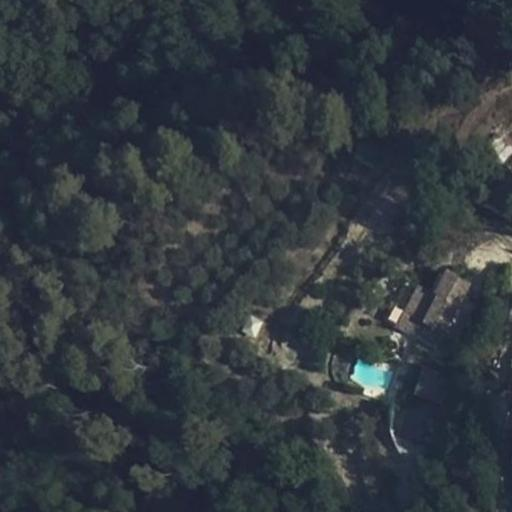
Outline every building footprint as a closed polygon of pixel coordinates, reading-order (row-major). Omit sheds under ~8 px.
[(382,155),(363,145),(354,163),(372,172),(382,155)] [(420,288),(406,315),(419,321),(412,335),(440,350),(448,335),(444,333),(468,287),(447,276),(436,297),(420,288)] [(419,321),(406,315),(399,329),(412,335),(419,321)] [(423,356),(412,354),(409,366),(416,367),(423,356)] [(449,379),(423,371),(415,395),(443,403),(449,379)]
